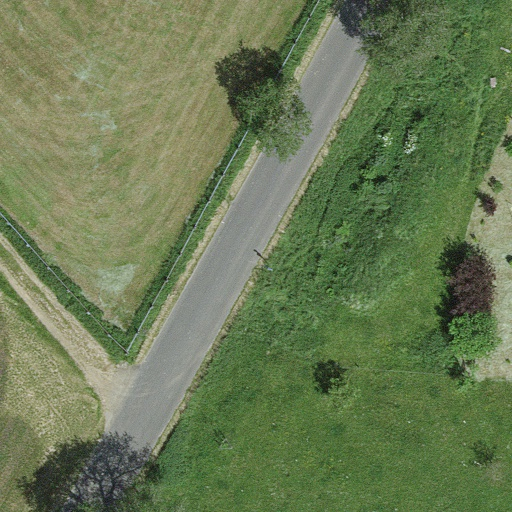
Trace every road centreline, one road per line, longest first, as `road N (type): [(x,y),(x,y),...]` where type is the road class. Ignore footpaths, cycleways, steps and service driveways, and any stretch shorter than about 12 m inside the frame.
road 1 (tertiary): [(379,0),(92,511)]
road 2 (track): [(0,255),(144,417)]
